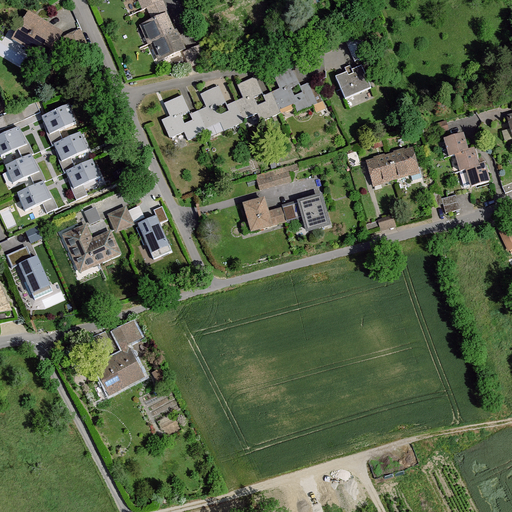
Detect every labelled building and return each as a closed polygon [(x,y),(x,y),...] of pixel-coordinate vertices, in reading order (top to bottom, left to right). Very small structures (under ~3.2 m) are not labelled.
[(64,35),(30,16),(16,39),(50,59),(64,35)] [(175,37),(167,17),(143,27),(151,45),(152,44),(160,62),(185,51),(178,35),(175,37)] [(81,31),(65,39),(74,58),(90,51),(81,31)] [(204,63),(198,49),(186,54),(192,68),(204,63)] [(190,113),(183,97),(165,105),(171,118),(162,121),(170,140),(185,133),(188,141),(208,133),(207,130),(221,124),(224,132),(247,123),(246,120),(258,115),(261,122),(281,113),(280,111),(295,105),(299,114),(324,103),(315,83),(301,89),(304,94),(295,97),(292,89),(300,85),(293,69),(275,76),(281,90),(264,98),(267,103),(259,106),(255,99),(264,95),(257,78),(238,86),(244,100),(228,107),(230,112),(221,116),(218,108),(226,105),(219,88),(201,96),(207,109),(191,116),(194,121),(185,125),(182,117),(190,113)] [(363,69),(338,80),(347,102),(373,91),(363,69)] [(70,106),(44,118),(52,134),(77,122),(70,106)] [(21,128),(0,137),(0,149),(3,156),(29,144),(21,128)] [(81,133),(55,145),(63,161),(89,149),(81,133)] [(456,154),(467,151),(462,134),(445,139),(449,156),(456,154)] [(411,149),(367,162),(373,185),(418,172),(411,149)] [(466,168),(477,165),(473,149),(467,151),(456,154),(460,170),(466,168)] [(32,155),(6,167),(14,183),(40,171),(32,155)] [(93,160),(67,173),(75,189),(101,176),(93,160)] [(471,186),(488,181),(483,164),(477,165),(466,168),(471,186)] [(263,190),(294,180),(289,165),(258,176),(263,190)] [(44,182),(18,194),(26,210),(52,198),(44,182)] [(441,199),(439,192),(427,196),(430,207),(443,203),(447,214),(462,209),(457,194),(441,199)] [(319,197),(281,208),(285,222),(304,217),(307,229),(327,224),(319,197)] [(262,199),(242,204),(250,232),(285,222),(281,208),(266,213),(262,199)] [(98,206),(87,211),(92,223),(103,218),(98,206)] [(128,208),(110,215),(116,231),(134,224),(128,208)] [(381,218),(383,229),(399,226),(397,215),(381,218)] [(158,217),(139,225),(155,261),(174,252),(158,217)] [(511,230),(508,222),(497,227),(508,251),(511,249),(511,230)] [(85,225),(64,235),(80,271),(120,253),(110,231),(92,240),(85,225)] [(35,243),(45,238),(39,226),(29,231),(35,243)] [(33,258),(28,247),(8,256),(13,267),(20,265),(33,258)] [(55,291),(39,256),(33,258),(20,265),(35,300),(55,291)] [(0,313),(11,311),(1,287),(0,287),(0,313)] [(133,322),(114,331),(124,352),(129,350),(127,344),(140,338),(133,322)] [(96,366),(109,393),(142,376),(129,350),(124,352),(96,366)]
